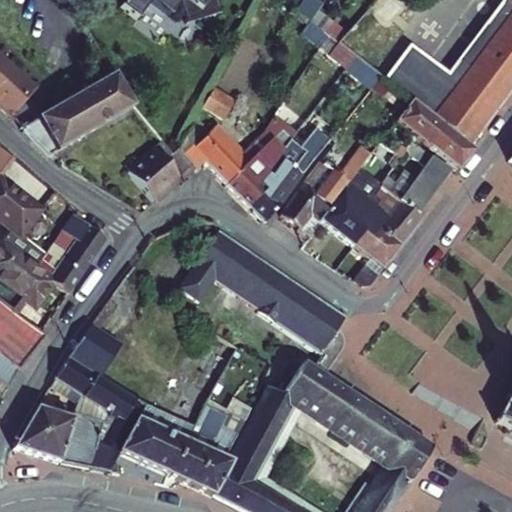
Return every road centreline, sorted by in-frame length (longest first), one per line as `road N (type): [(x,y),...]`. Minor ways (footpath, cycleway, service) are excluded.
road 1 (residential): [(511,131),(375,304),(350,303),(214,210),(165,216),(134,239)]
road 2 (residential): [(134,239),(0,446)]
road 3 (residential): [(134,239),(0,130)]
road 4 (tertiary): [(129,511),(48,496),(0,506)]
